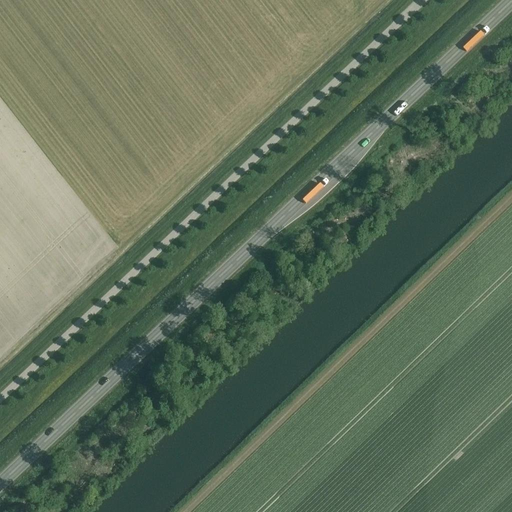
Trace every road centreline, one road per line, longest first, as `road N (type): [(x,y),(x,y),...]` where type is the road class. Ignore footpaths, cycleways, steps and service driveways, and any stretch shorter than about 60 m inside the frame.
road 1 (trunk): [(0,484),(511,0)]
road 2 (unclassified): [(0,398),(422,0)]
